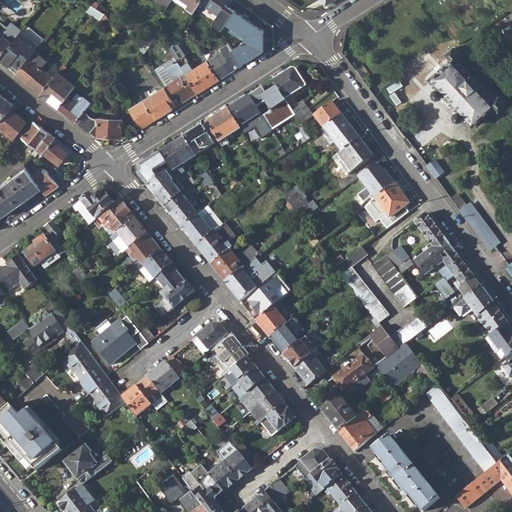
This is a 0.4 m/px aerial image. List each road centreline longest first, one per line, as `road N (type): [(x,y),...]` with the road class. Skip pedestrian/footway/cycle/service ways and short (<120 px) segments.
road 1 (residential): [(310,35),(511,304)]
road 2 (residential): [(110,164),(310,35)]
road 3 (residential): [(220,301),(110,164)]
road 4 (residential): [(322,427),(220,301)]
road 5 (residential): [(110,164),(0,78)]
road 6 (residential): [(0,243),(110,164)]
road 7 (residential): [(122,379),(220,301)]
